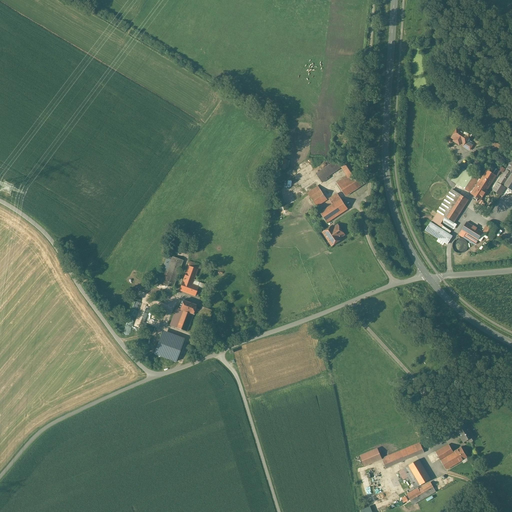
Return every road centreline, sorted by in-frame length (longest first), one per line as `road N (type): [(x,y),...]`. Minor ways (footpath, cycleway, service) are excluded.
road 1 (unclassified): [(372,0),(364,220),(394,283)]
road 2 (secondary): [(428,277),(399,227),(385,167),(394,0)]
road 3 (unclassified): [(160,375),(138,363),(47,236),(0,199)]
road 4 (unclassified): [(160,375),(42,428),(0,478)]
road 5 (unclassified): [(394,283),(216,352)]
road 6 (unclassified): [(216,352),(235,375),(278,511)]
